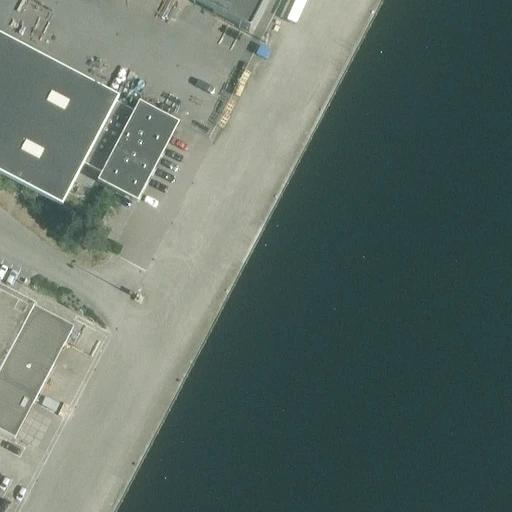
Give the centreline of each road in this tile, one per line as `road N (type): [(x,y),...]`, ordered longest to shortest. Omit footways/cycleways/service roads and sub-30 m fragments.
road 1 (unclassified): [(159,320),(327,0)]
road 2 (unclassified): [(60,511),(159,320)]
road 3 (unclassified): [(159,320),(0,233)]
road 4 (unknown): [(202,78),(58,0)]
